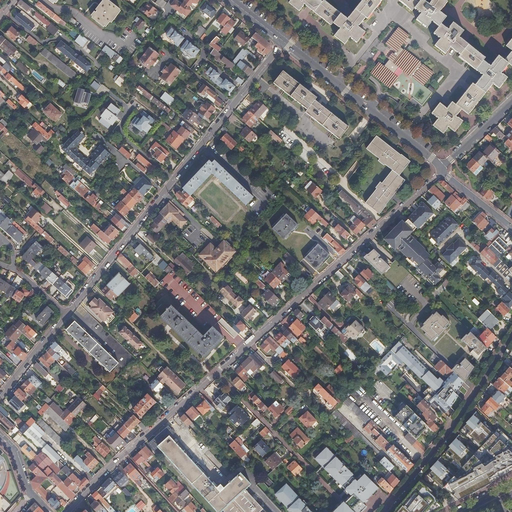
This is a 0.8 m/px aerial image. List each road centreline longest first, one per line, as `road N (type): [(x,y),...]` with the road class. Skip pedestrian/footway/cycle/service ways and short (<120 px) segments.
road 1 (residential): [(283,42),(65,314)]
road 2 (residential): [(216,372),(440,169)]
road 3 (residential): [(511,335),(382,511)]
road 4 (secondary): [(440,169),(283,42)]
road 5 (residential): [(327,487),(216,372)]
road 6 (unknown): [(403,282),(424,305),(414,327),(477,389)]
road 7 (residential): [(123,453),(216,372)]
